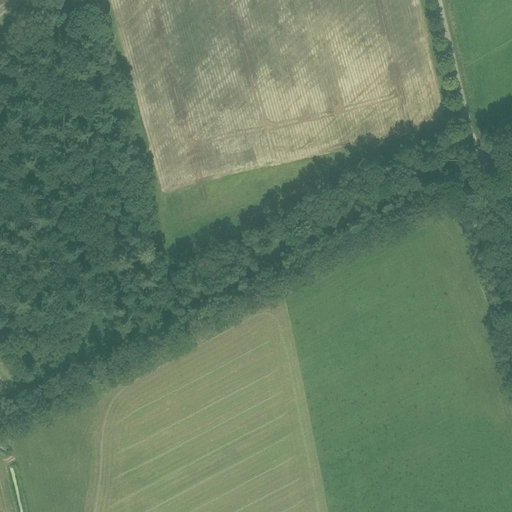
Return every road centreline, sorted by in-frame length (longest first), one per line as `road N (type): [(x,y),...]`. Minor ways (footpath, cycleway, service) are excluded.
road 1 (track): [(0,421),(480,164)]
road 2 (unclassified): [(480,164),(436,0)]
